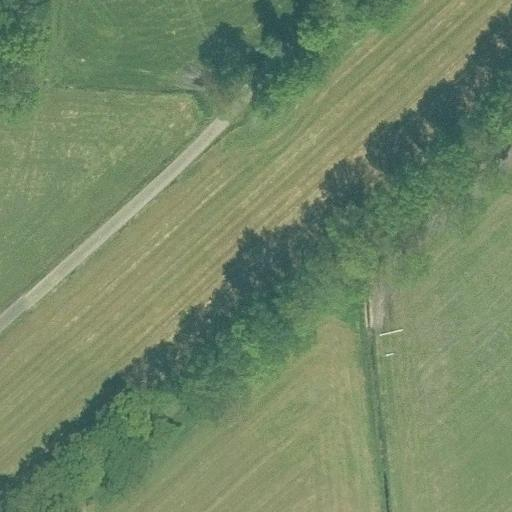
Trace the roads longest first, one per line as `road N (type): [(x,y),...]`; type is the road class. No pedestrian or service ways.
road 1 (track): [(511,109),(64,511)]
road 2 (track): [(0,323),(345,0)]
